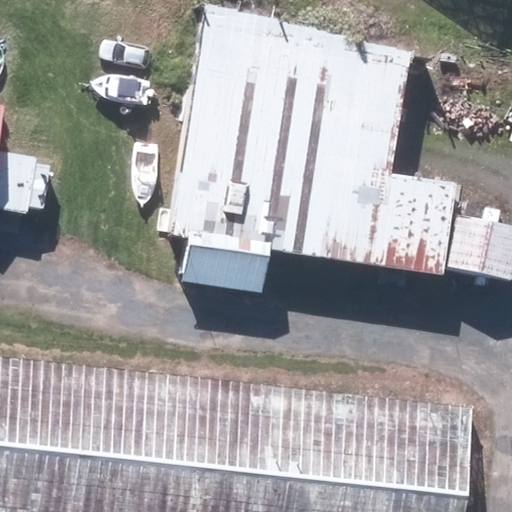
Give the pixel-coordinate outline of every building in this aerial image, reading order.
[(179,285),(260,295),(265,255),(440,279),(452,188),(387,179),(403,59),(199,13),(169,240),(185,242),(179,285)] [(120,62),(139,65),(143,42),(123,38),(120,62)] [(0,211),(24,216),(26,210),(41,213),(48,170),(32,167),(34,163),(0,156),(0,211)] [(446,272),(508,280),(511,248),(511,228),(453,220),(446,272)] [(0,511),(457,511),(469,413),(0,361),(0,511)]
